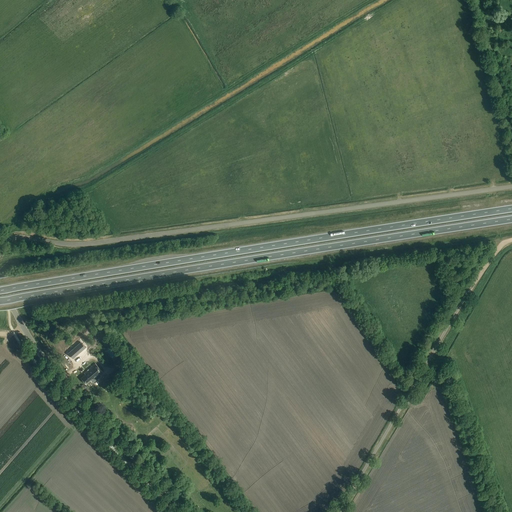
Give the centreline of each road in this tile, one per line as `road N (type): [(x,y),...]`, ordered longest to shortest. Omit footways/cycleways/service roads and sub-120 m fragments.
road 1 (trunk): [(0,301),(511,219)]
road 2 (trunk): [(511,209),(0,290)]
road 3 (unclassified): [(511,186),(82,244),(0,240)]
road 4 (track): [(374,0),(0,225)]
road 5 (tertiary): [(0,287),(54,371),(186,511)]
road 6 (unclassified): [(338,511),(467,293)]
